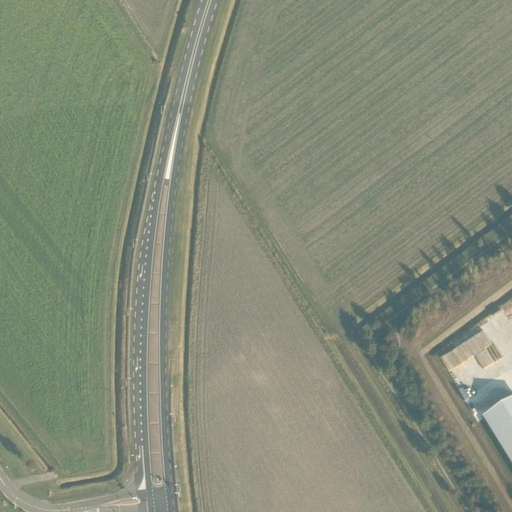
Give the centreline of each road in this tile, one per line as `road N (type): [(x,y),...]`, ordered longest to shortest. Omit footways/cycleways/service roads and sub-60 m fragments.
road 1 (trunk): [(169,500),(162,299),(192,52)]
road 2 (trunk): [(192,52),(149,236),(142,391),(148,492)]
road 3 (track): [(344,331),(456,511)]
